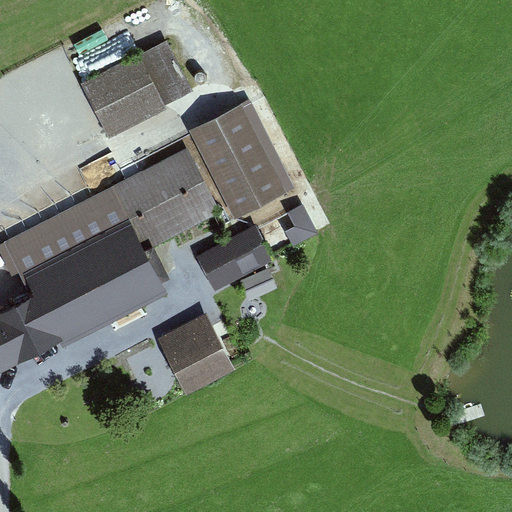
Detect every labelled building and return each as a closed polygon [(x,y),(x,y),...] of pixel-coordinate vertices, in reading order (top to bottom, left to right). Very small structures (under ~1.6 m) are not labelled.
[(110,135),(168,105),(166,102),(193,87),(167,37),(140,51),(139,50),(81,80),(110,135)] [(287,189),(242,100),(190,127),(235,216),(287,189)] [(0,366),(58,336),(60,340),(167,284),(163,277),(171,273),(156,244),(222,210),(188,146),(8,240),(34,289),(0,306),(0,366)] [(289,234),(295,247),(321,234),(306,203),(290,211),(299,230),(289,234)] [(289,214),(272,221),(278,237),(295,231),(289,214)] [(197,254),(216,288),(275,257),(256,222),(197,254)] [(207,310),(158,335),(187,391),(236,365),(207,310)]
